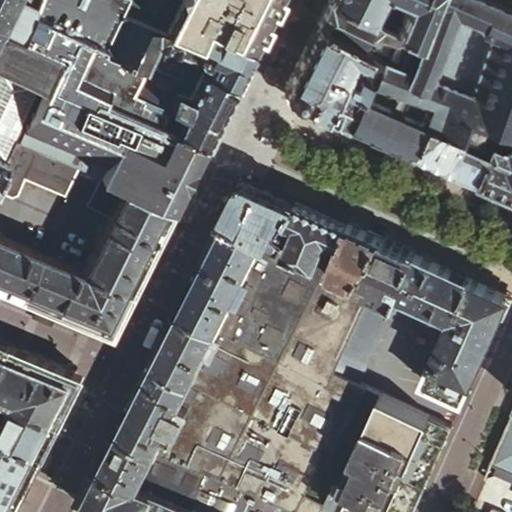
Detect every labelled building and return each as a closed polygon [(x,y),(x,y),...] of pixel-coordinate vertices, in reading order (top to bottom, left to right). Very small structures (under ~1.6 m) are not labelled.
[(0,0),(0,175),(9,156),(7,155),(13,143),(17,145),(19,141),(59,52),(19,33),(31,0),(0,0)] [(123,186),(128,189),(137,171),(141,163),(150,167),(155,156),(164,138),(196,153),(200,146),(203,139),(170,124),(178,106),(130,85),(142,59),(99,40),(105,27),(113,10),(117,2),(111,0),(31,0),(19,33),(59,52),(19,141),(34,148),(47,154),(60,159),(75,166),(98,177),(122,188),(123,186)] [(201,27),(249,48),(263,20),(273,0),(111,0),(117,2),(195,39),(201,27)] [(365,17),(329,0),(327,0),(321,12),(316,23),(360,45),(367,28),(393,40),(386,56),(406,64),(416,40),(395,31),(365,17)] [(416,40),(433,0),(329,0),(365,17),(373,0),(401,0),(407,2),(395,31),(416,40)] [(356,70),(364,74),(371,77),(371,79),(425,101),(418,118),(454,133),(461,114),(480,121),(490,125),(497,127),(511,89),(511,85),(511,8),(492,0),(433,0),(416,40),(406,64),(386,56),(367,47),(366,48),(361,58),(356,70)] [(222,101),(231,83),(197,66),(194,73),(146,51),(153,35),(189,52),(195,39),(117,2),(113,10),(122,15),(114,31),(105,27),(99,40),(142,59),(130,85),(178,106),(170,124),(203,139),(222,101)] [(364,74),(356,70),(352,68),(349,76),(340,71),(349,52),(361,58),(366,48),(360,45),(316,23),(285,84),(283,89),(283,92),(284,97),(286,100),(319,113),(335,82),(356,91),(364,74)] [(197,66),(231,83),(232,81),(235,75),(242,63),(249,48),(201,27),(195,39),(189,52),(201,57),(197,66)] [(360,45),(366,48),(367,47),(386,56),(393,40),(367,28),(360,45)] [(194,73),(197,66),(201,57),(189,52),(153,35),(146,51),(194,73)] [(342,123),(405,150),(418,118),(425,101),(371,79),(371,77),(364,74),(356,91),(342,123)] [(319,113),(342,123),(356,91),(335,82),(319,113)] [(497,127),(503,130),(511,133),(511,132),(511,89),(497,127)] [(418,118),(405,150),(444,167),(456,139),(459,140),(463,131),(470,133),(474,135),(480,121),(461,114),(454,133),(418,118)] [(474,135),(484,140),(485,137),(490,125),(480,121),(474,135)] [(497,127),(490,125),(485,137),(498,142),(503,130),(497,127)] [(511,196),(511,195),(511,133),(503,130),(498,142),(485,137),(484,140),(467,177),(511,196)] [(463,131),(459,140),(465,143),(470,133),(463,131)] [(444,167),(467,177),(484,140),(474,135),(470,133),(465,143),(459,140),(456,139),(444,167)] [(192,162),(196,153),(164,138),(155,156),(187,171),(192,162)] [(0,175),(0,191),(8,195),(14,192),(21,177),(34,148),(19,141),(17,145),(13,143),(7,155),(9,156),(0,175)] [(34,148),(21,177),(34,183),(47,154),(34,148)] [(34,183),(47,189),(60,159),(47,154),(34,183)] [(182,181),(187,171),(155,156),(150,167),(141,163),(137,171),(178,189),(182,181)] [(61,195),(75,166),(60,159),(47,189),(61,195)] [(128,189),(169,207),(173,199),(178,189),(137,171),(128,189)] [(238,179),(221,214),(272,239),(272,238),(281,218),(288,220),(288,218),(297,197),(248,175),(238,179)] [(78,269),(126,291),(145,254),(161,223),(169,207),(128,189),(123,186),(122,188),(98,177),(86,202),(107,213),(105,217),(101,225),(82,261),(78,269)] [(339,244),(347,220),(322,208),(297,197),(288,218),(296,221),(286,246),(319,263),(331,240),(339,244)] [(182,291),(175,304),(329,383),(335,369),(341,356),(347,343),(353,329),(359,318),(365,305),(371,290),(368,289),(355,283),(329,272),(330,269),(319,263),(286,246),(284,245),(279,256),(260,248),(265,248),(268,246),(269,245),(272,239),(221,214),(201,253),(182,291)] [(382,235),(347,220),(339,244),(330,269),(329,272),(355,283),(361,272),(368,259),(370,260),(378,244),(382,235)] [(0,286),(16,293),(34,250),(0,234),(0,286)] [(395,301),(399,290),(415,250),(382,235),(378,244),(370,260),(368,259),(361,272),(373,278),(368,289),(371,290),(395,301)] [(16,293),(32,300),(51,257),(34,250),(16,293)] [(399,290),(449,314),(451,311),(452,311),(469,274),(451,266),(415,250),(399,290)] [(51,257),(32,300),(106,332),(126,291),(78,269),(63,262),(65,258),(56,254),(54,258),(51,257)] [(420,379),(462,398),(510,293),(469,274),(452,311),(451,311),(449,314),(420,379)] [(393,306),(395,301),(371,290),(365,305),(388,315),(393,306)] [(165,325),(149,357),(346,457),(334,480),(339,482),(381,391),(360,380),(335,369),(329,383),(175,304),(165,325)] [(388,315),(365,305),(359,318),(383,328),(388,315)] [(377,340),(383,328),(359,318),(353,329),(377,340)] [(377,340),(353,329),(347,343),(372,354),(377,340)] [(0,372),(12,345),(0,339),(0,372)] [(366,366),(372,354),(347,343),(341,356),(366,366)] [(0,372),(0,390),(59,421),(83,375),(12,345),(0,372)] [(335,369),(360,380),(366,366),(341,356),(335,369)] [(280,502),(303,511),(318,511),(326,496),(334,480),(346,457),(149,357),(114,427),(160,451),(208,471),(280,502)] [(0,430),(43,453),(59,421),(0,390),(0,430)] [(326,496),(360,511),(410,511),(442,443),(421,433),(430,414),(381,391),(339,482),(334,480),(326,496)] [(511,409),(492,454),(489,460),(511,470),(511,409)] [(442,443),(450,424),(430,414),(421,433),(442,443)] [(160,451),(114,427),(96,462),(140,484),(154,491),(144,511),(189,511),(208,471),(160,451)] [(0,492),(18,502),(43,453),(0,430),(0,492)] [(511,470),(489,460),(484,471),(511,483),(511,470)] [(140,484),(96,462),(78,498),(96,508),(94,511),(144,511),(154,491),(140,484)] [(189,511),(275,511),(280,502),(208,471),(189,511)] [(0,511),(12,511),(18,502),(0,492),(0,511)] [(303,511),(280,502),(275,511),(303,511)]
